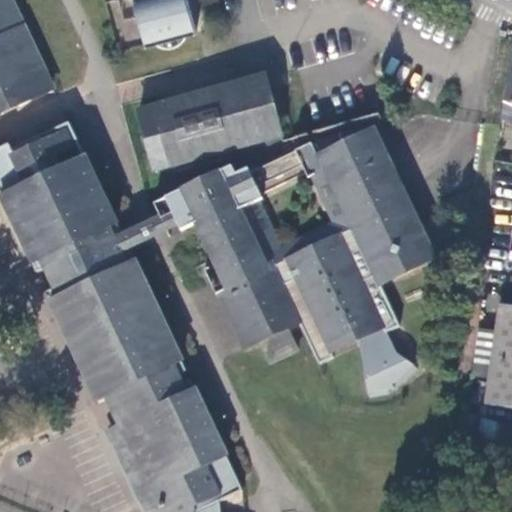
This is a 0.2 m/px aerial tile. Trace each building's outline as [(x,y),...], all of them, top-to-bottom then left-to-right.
[(0,0),(0,114),(54,89),(11,0),(0,0)] [(199,29),(190,0),(137,0),(150,42),(199,29)] [(511,67),(503,102),(511,104),(511,67)] [(285,136),(267,72),(152,104),(157,124),(145,127),(152,153),(165,149),(170,168),(285,136)] [(511,104),(503,102),(501,117),(511,120),(511,104)] [(0,147),(0,171),(18,168),(24,183),(0,194),(30,258),(37,255),(46,273),(39,277),(98,402),(105,398),(117,423),(158,511),(221,511),(220,500),(242,490),(192,383),(182,387),(178,379),(188,374),(131,255),(122,260),(113,241),(118,239),(122,236),(121,233),(125,231),(88,154),(84,155),(65,165),(59,153),(76,145),(67,127),(37,141),(42,152),(31,157),(26,146),(24,142),(14,148),(11,142),(0,147)] [(196,221),(228,288),(219,292),(246,349),(262,342),(290,329),(300,324),(320,367),(335,359),(332,353),(330,348),(381,324),(383,328),(386,334),(400,328),(380,284),(434,259),(420,230),(375,131),(318,157),(351,226),(269,265),(258,242),(262,231),(244,193),(236,196),(222,191),(216,206),(208,203),(176,218),(180,226),(181,228),(196,221)] [(42,152),(37,141),(26,146),(31,157),(42,152)] [(257,166),(236,177),(232,168),(154,204),(159,215),(163,221),(161,222),(166,233),(180,226),(176,218),(208,203),(216,206),(222,191),(236,196),(244,193),(262,231),(258,242),(269,265),(351,226),(318,157),(311,144),(258,169),(257,166)] [(18,168),(0,171),(0,192),(0,194),(24,183),(18,168)] [(166,233),(161,222),(163,221),(159,215),(125,231),(121,233),(122,236),(118,239),(124,252),(166,233)] [(511,305),(500,304),(496,330),(490,378),(486,404),(511,407),(511,305)] [(330,348),(332,353),(383,328),(381,324),(330,348)] [(496,330),(478,328),(472,375),(490,378),(496,330)] [(290,329),(262,342),(272,363),(300,350),(290,329)] [(144,511),(156,511),(158,511),(117,423),(106,429),(144,511)]
